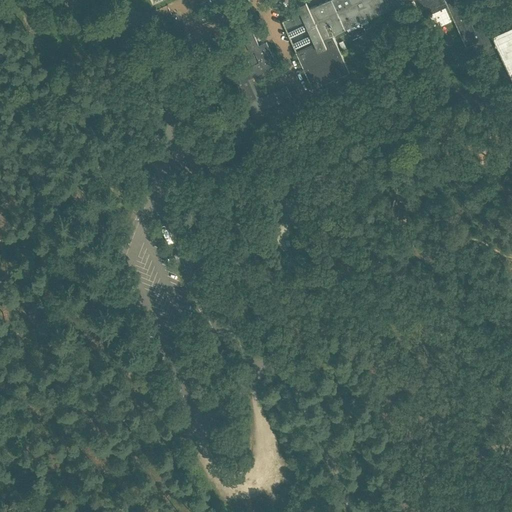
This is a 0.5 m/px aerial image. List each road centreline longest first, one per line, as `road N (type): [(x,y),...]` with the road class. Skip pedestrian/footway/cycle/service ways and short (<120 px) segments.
road 1 (unclassified): [(351,511),(122,0)]
road 2 (unknown): [(142,229),(130,269),(166,352)]
